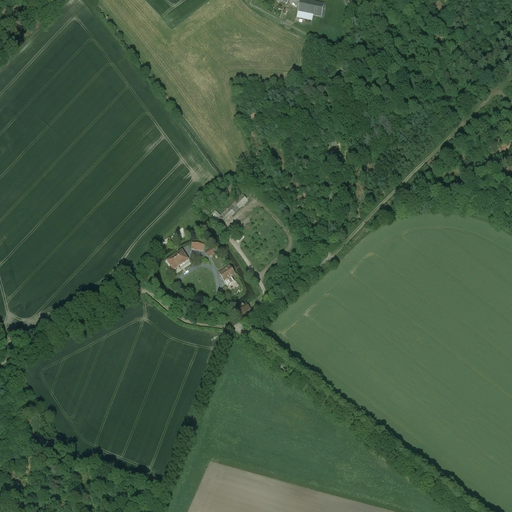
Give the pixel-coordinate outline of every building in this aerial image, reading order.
[(314,3),(300,0),(298,13),(311,16),(314,3)] [(324,5),(314,3),(311,16),(321,18),(324,5)] [(242,195),(220,217),(218,219),(224,224),(248,201),(242,195)] [(220,217),(217,213),(212,218),(215,222),(218,219),(220,217)] [(199,216),(182,228),(187,235),(202,225),(199,221),(201,220),(199,216)] [(242,234),(235,240),(238,244),(245,239),(242,234)] [(204,245),(193,244),(191,250),(203,252),(204,245)] [(213,248),(205,253),(208,257),(215,252),(213,248)] [(182,252),(167,262),(173,271),(188,261),(182,252)] [(230,268),(219,275),(227,286),(237,280),(234,276),(235,275),(230,268)] [(246,305),(233,315),(238,320),(250,310),(246,305)]
